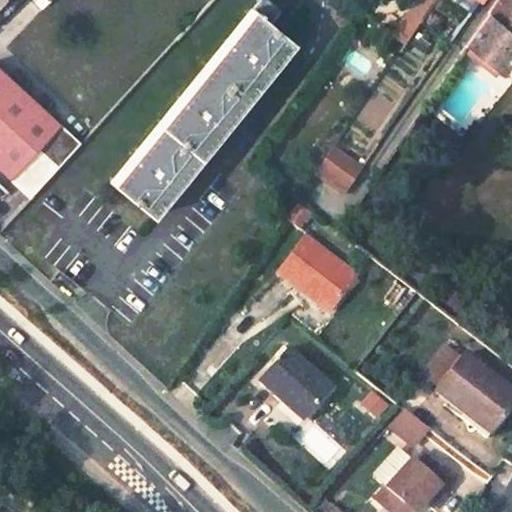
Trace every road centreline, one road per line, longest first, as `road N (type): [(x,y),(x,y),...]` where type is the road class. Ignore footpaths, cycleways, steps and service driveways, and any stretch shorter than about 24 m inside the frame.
road 1 (residential): [(0,253),(278,511)]
road 2 (unknown): [(74,325),(179,223),(304,54)]
road 3 (primary): [(194,511),(0,338)]
